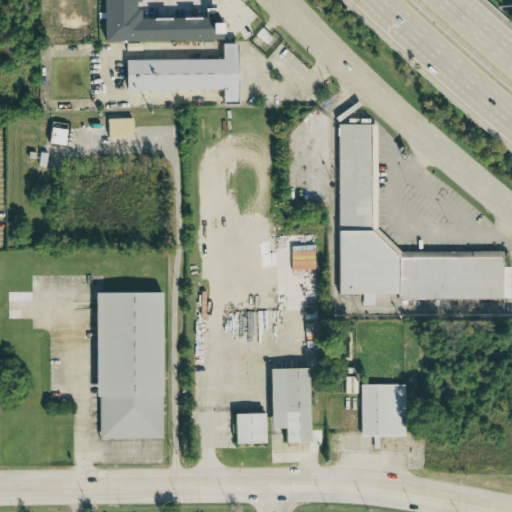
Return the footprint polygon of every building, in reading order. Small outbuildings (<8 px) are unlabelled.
[(99,0),(100,41),(216,39),(215,8),(200,8),(201,17),(135,18),(135,2),(137,2),(137,0),(99,0)] [(122,90),(219,89),(219,104),(234,104),(234,43),(219,43),(219,58),(122,60),(122,90)] [(129,118),(104,119),(105,138),(130,137),(129,118)] [(377,127),(378,230),(399,252),(502,250),(502,268),(510,267),(511,298),(400,300),(400,295),(378,294),(337,294),(338,127),(338,125),(377,125),(377,127)] [(48,143),(61,145),(63,129),(49,128),(48,143)] [(96,439),(158,439),(157,292),(91,293),(91,398),(96,398),(96,439)] [(267,429),(281,428),(281,443),(306,442),(304,368),(266,369),(267,429)] [(357,385),(358,437),(403,437),(402,384),(357,385)] [(231,444),(262,444),(261,413),(231,414),(231,444)]
